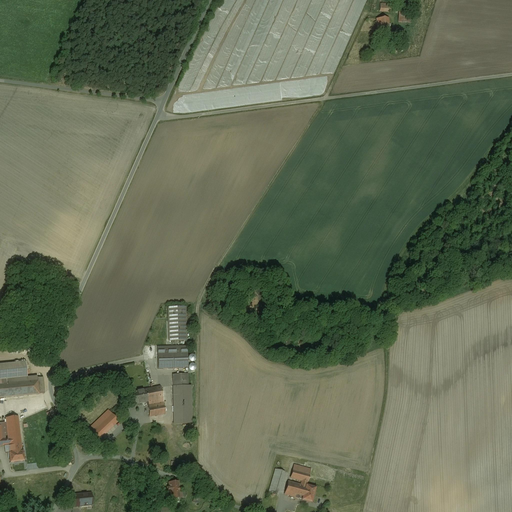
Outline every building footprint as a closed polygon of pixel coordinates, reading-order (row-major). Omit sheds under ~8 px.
[(407,7),(399,6),(398,23),(406,23),(407,7)] [(388,19),(376,20),(377,38),(388,38),(388,19)] [(169,341),(186,341),(185,307),(168,308),(169,341)] [(157,348),(158,369),(187,369),(186,347),(157,348)] [(27,382),(25,362),(0,364),(0,380),(1,380),(2,385),(27,382)] [(189,402),(188,402),(187,375),(173,375),(174,412),(189,412),(189,402)] [(0,384),(0,398),(39,394),(37,381),(27,382),(2,385),(0,384)] [(160,387),(145,390),(148,403),(146,403),(149,417),(165,414),(160,387)] [(146,403),(148,403),(145,390),(132,393),(134,405),(146,403)] [(88,430),(98,440),(118,422),(108,411),(88,430)] [(9,453),(22,452),(18,417),(5,419),(6,423),(0,423),(0,446),(5,445),(6,454),(9,453)] [(22,452),(9,453),(10,463),(24,461),(22,452)] [(306,486),(307,483),(311,470),(294,465),(291,478),(302,481),(301,485),(306,486)] [(284,472),(275,469),(268,493),(278,496),(284,472)] [(178,482),(169,483),(171,498),(180,498),(178,482)] [(302,499),(306,486),(301,485),(288,482),(285,495),(302,499)] [(302,499),(302,500),(311,502),(313,496),(314,497),(315,494),(313,494),(315,488),(306,486),(302,499)] [(91,494),(70,496),(71,508),(92,506),(91,494)]
